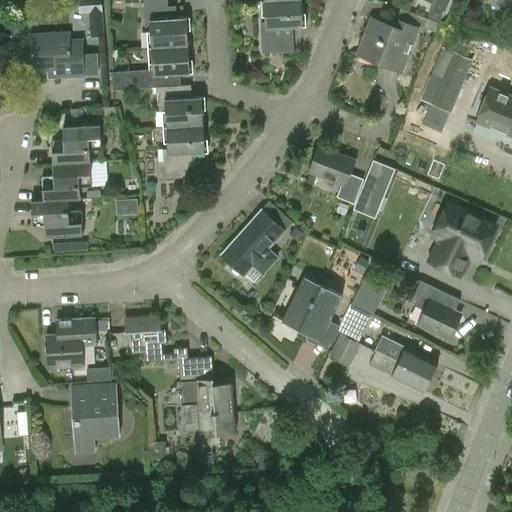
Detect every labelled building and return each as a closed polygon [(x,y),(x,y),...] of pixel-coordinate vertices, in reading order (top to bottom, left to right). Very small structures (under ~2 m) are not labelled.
[(143,0),(144,8),(144,26),(150,26),(151,48),(188,46),(186,17),(176,18),(176,6),(168,7),(167,0),(143,0)] [(293,51),(292,28),(303,27),(301,0),(291,0),(264,2),(265,23),(260,23),(261,41),(261,54),(293,51)] [(401,71),(417,28),(393,19),(391,27),(371,19),(358,54),(401,71)] [(94,59),(83,60),(82,40),(69,41),(69,33),(29,35),(31,71),(56,70),(56,78),(84,76),(84,75),(95,75),(94,59)] [(112,90),(148,88),(158,88),(158,87),(182,86),(181,74),(189,74),(188,46),(151,48),(152,70),(112,72),(112,90)] [(419,100),(429,105),(421,125),(441,133),(449,113),(450,114),(472,60),(442,47),(419,100)] [(164,106),(166,128),(203,125),(202,97),(191,98),(190,85),(182,86),(158,87),(158,88),(159,106),(164,106)] [(511,137),(511,96),(489,87),(474,122),(511,137)] [(51,140),(52,165),(89,163),(88,151),(101,150),(99,125),(62,127),(63,140),(51,140)] [(204,153),(203,125),(166,128),(167,150),(162,150),(163,162),(157,162),(158,179),(187,178),(186,154),(204,153)] [(354,203),(363,180),(350,175),(356,160),(318,146),(308,173),(342,185),(337,197),(354,203)] [(373,161),(364,184),(384,193),(394,169),(373,161)] [(41,176),(43,200),(43,201),(68,200),(80,200),(79,187),(91,186),(89,163),(52,165),(53,175),(41,176)] [(69,211),(68,200),(43,201),(43,200),(31,201),(32,226),(44,226),(44,238),(82,235),(81,210),(69,211)] [(498,225),(447,200),(429,238),(435,241),(425,262),(460,279),(470,258),(480,263),(498,225)] [(267,249),(284,231),(261,210),(220,255),(244,276),(252,267),(261,275),(277,257),(267,249)] [(86,241),(53,244),(54,251),(63,250),(63,251),(87,250),(86,241)] [(340,326),(330,320),(342,295),(304,276),(281,322),(310,336),(308,340),(328,350),(337,332),(340,326)] [(363,280),(351,305),(370,314),(373,316),(385,290),(363,280)] [(452,315),(459,300),(420,281),(410,302),(424,309),(417,324),(449,339),(459,319),(452,315)] [(357,342),(370,314),(351,305),(340,326),(337,332),(339,334),(357,342)] [(159,314),(124,317),(126,333),(130,333),(132,353),(145,352),(145,362),(178,359),(182,405),(198,403),(201,430),(215,429),(216,434),(235,432),(231,382),(213,384),(211,356),(187,358),(186,347),(173,348),(173,352),(162,353),(161,343),(166,343),(165,329),(160,330),(159,314)] [(83,346),(97,346),(95,318),(56,320),(57,334),(46,334),(48,368),(84,366),(83,346)] [(360,344),(357,342),(339,334),(328,357),(349,367),(360,344)] [(423,392),(437,364),(405,348),(382,337),(369,364),(391,375),(391,376),(423,392)] [(111,368),(86,369),(87,382),(112,381),(111,368)] [(96,453),(95,436),(119,435),(117,387),(71,389),(73,454),(96,453)] [(25,414),(17,414),(18,428),(26,427),(25,414)] [(148,442),(148,459),(166,459),(166,458),(173,457),(172,447),(165,448),(165,442),(148,442)]
